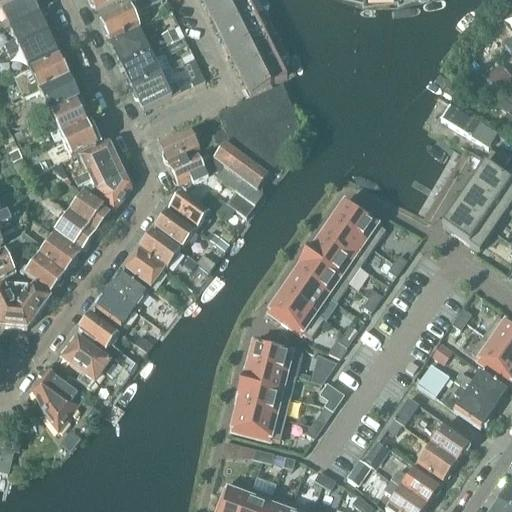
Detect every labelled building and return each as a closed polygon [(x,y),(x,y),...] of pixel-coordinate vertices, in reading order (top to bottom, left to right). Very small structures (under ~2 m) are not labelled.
[(25,0),(0,12),(9,32),(39,18),(34,8),(36,7),(33,0),(31,1),(30,0),(25,0)] [(89,0),(88,3),(91,10),(94,11),(95,13),(123,0),(89,0)] [(146,0),(129,8),(130,10),(100,24),(104,33),(103,36),(105,41),(109,42),(110,45),(140,31),(134,17),(163,4),(161,0),(146,0)] [(199,0),(209,18),(243,0),(199,0)] [(243,0),(209,18),(219,38),(256,19),(246,0),(243,0)] [(4,48),(8,56),(48,38),(43,27),(45,26),(42,19),(40,21),(39,18),(9,32),(15,43),(4,48)] [(219,38),(229,58),(266,40),(256,19),(219,38)] [(120,67),(122,70),(150,57),(144,44),(157,38),(153,29),(111,49),(116,59),(115,61),(117,66),(120,67)] [(48,38),(8,56),(12,64),(22,59),(27,71),(57,57),(56,54),(58,53),(55,46),(52,47),(48,38)] [(229,58),(239,79),(276,60),(266,40),(229,58)] [(162,54),(165,60),(186,49),(182,43),(162,54)] [(131,89),(132,92),(169,74),(159,53),(150,57),(122,70),(126,80),(125,83),(127,88),(131,89)] [(39,94),(39,95),(69,82),(64,72),(65,69),(63,64),(60,63),(59,60),(30,74),(31,77),(15,84),(23,101),(39,94)] [(276,60),(239,79),(250,100),(287,81),(276,60)] [(488,77),(502,94),(511,85),(511,75),(502,65),(488,77)] [(169,74),(132,92),(134,95),(132,98),(135,103),(138,104),(143,115),(172,101),(171,99),(179,95),(169,74)] [(9,82),(0,85),(0,94),(12,90),(9,82)] [(69,82),(39,95),(50,117),(79,103),(74,93),(75,90),(73,85),(70,85),(69,82)] [(235,196),(235,197),(254,211),(262,200),(257,196),(301,136),(283,89),(218,119),(229,143),(228,144),(210,153),(215,162),(213,164),(224,172),(216,182),(235,196)] [(54,145),(61,141),(90,127),(85,118),(87,115),(85,110),(81,109),(80,106),(44,123),(54,145)] [(449,109),(440,124),(488,153),(496,138),(449,109)] [(78,159),(100,149),(95,139),(97,136),(95,131),(91,130),(90,127),(61,141),(71,163),(78,159)] [(14,137),(24,160),(33,156),(26,142),(37,136),(33,128),(14,137)] [(167,168),(169,171),(199,157),(189,136),(158,149),(163,159),(163,162),(164,167),(167,168)] [(108,146),(100,149),(78,159),(83,170),(71,176),(74,183),(116,163),(113,157),(114,155),(112,149),(109,149),(108,146)] [(495,150),(487,164),(503,173),(511,159),(495,150)] [(214,180),(216,182),(224,172),(213,164),(215,162),(210,153),(199,157),(169,171),(173,181),(173,184),(174,187),(177,189),(178,191),(191,185),(193,190),(214,180)] [(90,184),(95,194),(124,180),(123,178),(124,175),(122,170),(119,170),(116,163),(74,183),(78,190),(90,184)] [(469,190),(511,219),(511,216),(511,188),(484,169),(469,190)] [(124,180),(95,194),(93,197),(101,203),(99,205),(114,216),(132,192),(128,184),(125,183),(124,180)] [(469,190),(456,210),(493,235),(506,217),(510,219),(511,219),(469,190)] [(26,197),(30,206),(39,202),(35,193),(26,197)] [(210,215),(183,195),(176,204),(173,205),(171,208),(171,211),(169,214),(196,234),(210,215)] [(254,211),(235,197),(226,208),(245,223),(254,211)] [(83,199),(69,218),(95,237),(97,235),(100,235),(103,231),(102,228),(109,218),(83,199)] [(39,204),(58,218),(62,213),(46,201),(39,204)] [(357,216),(344,207),(331,226),(372,254),(385,235),(371,225),(372,222),(359,213),(357,216)] [(493,235),(456,210),(442,230),(479,256),(493,235)] [(196,235),(169,214),(167,217),(163,218),(161,222),(160,225),(154,233),(182,254),(196,235)] [(95,237),(69,218),(55,238),(81,257),(83,254),(86,254),(89,250),(88,247),(95,237)] [(0,250),(3,249),(0,242),(0,234),(13,228),(8,219),(0,223),(0,250)] [(218,233),(231,243),(237,235),(224,225),(218,233)] [(331,226),(319,243),(360,272),(372,254),(331,226)] [(38,260),(64,279),(71,270),(74,270),(77,266),(76,263),(78,260),(53,241),(45,252),(25,236),(23,248),(39,259),(38,260)] [(138,255),(164,274),(166,275),(180,256),(152,236),(146,244),(143,245),(140,249),(140,252),(138,255)] [(312,249),(305,260),(348,289),(360,272),(319,243),(314,251),(312,249)] [(0,285),(16,278),(4,252),(0,254),(0,285)] [(164,274),(138,255),(136,259),(133,258),(129,264),(131,270),(127,276),(150,293),(164,274)] [(197,267),(202,270),(209,276),(215,268),(203,259),(197,267)] [(38,260),(30,271),(24,279),(50,298),(57,289),(60,289),(63,285),(62,282),(64,279),(38,260)] [(300,271),(295,279),(335,307),(348,289),(305,260),(298,270),(300,271)] [(398,260),(393,268),(401,274),(407,266),(398,260)] [(473,263),(468,271),(487,284),(495,272),(484,264),(481,268),(473,263)] [(401,274),(393,268),(387,276),(396,282),(401,274)] [(209,276),(202,270),(192,282),(199,288),(209,276)] [(113,287),(108,295),(135,315),(149,297),(121,276),(120,279),(116,280),(114,283),(113,287)] [(295,279),(282,296),(323,325),(324,324),(316,318),(327,302),(335,308),(335,307),(295,279)] [(0,328),(1,331),(12,332),(17,293),(22,283),(19,281),(0,290),(0,328)] [(32,291),(22,283),(17,293),(12,332),(27,333),(49,303),(32,291)] [(156,296),(170,308),(175,301),(161,290),(156,296)] [(135,315),(108,295),(102,303),(98,305),(96,308),(95,311),(93,314),(121,334),(135,315)] [(282,296),(269,315),(282,324),(280,326),(294,336),(295,333),(310,344),(323,325),(282,296)] [(374,296),(368,303),(377,309),(382,301),(374,296)] [(377,309),(368,303),(363,311),(371,317),(377,309)] [(162,313),(172,320),(177,313),(167,306),(162,313)] [(458,322),(466,327),(471,319),(463,314),(458,322)] [(104,359),(118,369),(129,378),(136,368),(110,349),(119,337),(92,317),(90,319),(86,320),(84,324),(84,327),(77,336),(105,356),(105,355),(106,356),(104,359)] [(511,331),(497,321),(484,340),(511,359),(511,331)] [(452,330),(460,335),(466,327),(458,322),(452,330)] [(357,337),(349,331),(343,339),(352,345),(357,337)] [(352,345),(343,339),(338,347),(346,353),(352,345)] [(511,386),(511,359),(484,340),(471,358),(511,387),(511,386)] [(415,365),(423,371),(440,348),(431,341),(415,365)] [(82,378),(70,394),(83,404),(86,406),(93,397),(89,394),(102,376),(109,381),(120,390),(129,378),(118,369),(115,372),(78,344),(63,364),(82,378)] [(440,347),(431,361),(440,368),(449,354),(440,347)] [(253,348),(248,370),(296,382),(302,360),(284,356),(285,353),(269,349),(268,352),(253,348)] [(335,369),(318,361),(311,386),(322,389),(335,369)] [(296,382),(248,370),(245,379),(243,378),(240,390),(291,403),(296,382)] [(451,391),(454,385),(431,370),(418,390),(435,401),(445,387),(451,391)] [(454,385),(462,391),(494,413),(500,405),(503,405),(506,400),(505,397),(507,394),(481,375),(473,386),(460,377),(454,385)] [(83,404),(70,394),(45,376),(32,394),(44,419),(58,438),(83,404)] [(344,400),(327,388),(319,400),(328,406),(330,403),(338,408),(344,400)] [(291,403),(240,390),(237,402),(239,403),(237,412),(285,424),(291,403)] [(494,413),(462,391),(458,397),(463,401),(454,414),(480,433),(482,429),(486,430),(489,425),(488,422),(494,413)] [(408,402),(393,424),(403,430),(403,431),(418,409),(408,402)] [(324,411),(332,417),(338,408),(330,403),(328,406),(324,411)] [(85,424),(91,428),(100,416),(94,411),(85,424)] [(237,412),(231,434),(280,446),(285,424),(237,412)] [(316,423),(311,431),(319,436),(325,428),(316,423)] [(403,430),(393,424),(387,434),(396,441),(403,430)] [(445,428),(430,449),(456,467),(463,457),(467,457),(470,453),(469,449),(471,446),(445,428)] [(311,431),(306,438),(314,444),(319,436),(311,431)] [(0,441),(0,476),(7,478),(13,455),(8,454),(11,443),(4,442),(6,437),(1,439),(0,441)] [(364,467),(367,470),(371,473),(386,451),(379,446),(364,467)] [(430,449),(415,470),(442,489),(444,485),(447,485),(450,481),(449,478),(456,467),(430,449)] [(255,454),(252,464),(262,466),(264,457),(255,454)] [(274,459),(264,457),(262,466),(271,469),(274,459)] [(285,462),(283,472),(292,474),(295,464),(285,462)] [(367,470),(364,467),(359,464),(346,482),(355,488),(367,470)] [(397,476),(390,486),(427,510),(434,500),(437,500),(440,495),(439,492),(442,489),(415,470),(407,482),(397,476)] [(319,477),(314,485),(322,490),(327,482),(319,477)] [(327,482),(322,490),(330,495),(335,487),(327,482)] [(244,511),(252,493),(230,485),(224,501),(221,500),(216,511),(244,511)] [(511,511),(511,485),(499,505),(510,511),(511,511)] [(425,511),(427,510),(390,486),(384,495),(393,502),(386,511),(425,511)] [(267,511),(272,500),(252,493),(244,511),(267,511)] [(290,511),(292,508),(272,500),(267,511),(290,511)] [(358,501),(352,508),(356,511),(360,511),(365,507),(358,501)]
